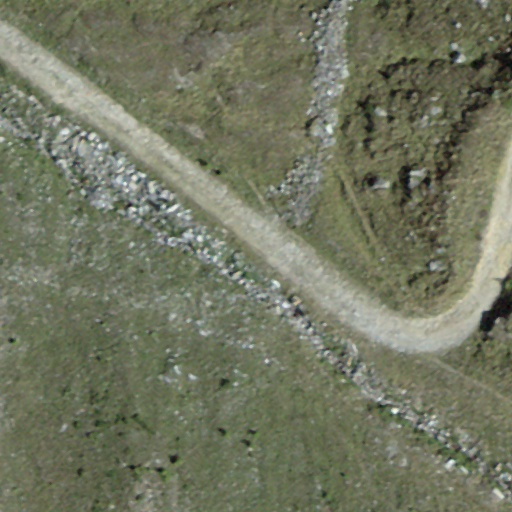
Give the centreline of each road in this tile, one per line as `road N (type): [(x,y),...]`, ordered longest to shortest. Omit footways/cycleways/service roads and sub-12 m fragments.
road 1 (track): [(0,37),(354,309),(415,338)]
road 2 (track): [(415,338),(451,330),(479,300),(503,241),(511,187)]
